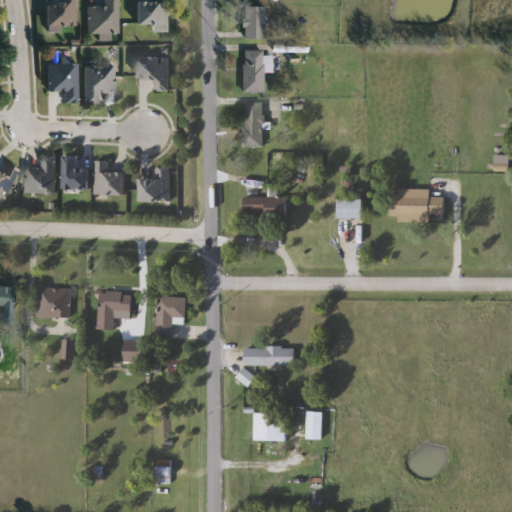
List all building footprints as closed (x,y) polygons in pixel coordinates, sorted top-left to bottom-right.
[(47,3),(63,3),(63,0),(77,0),(77,26),(47,26),(47,3)] [(120,0),(120,34),(89,34),(89,5),(105,5),(105,0),(120,0)] [(155,32),(155,24),(138,24),(138,0),(168,0),(168,32),(155,32)] [(265,38),(245,38),(245,6),(265,6),(265,38)] [(244,93),(244,50),(265,50),(265,93),(244,93)] [(171,92),(155,92),(155,80),(140,80),(140,57),(171,57),(171,92)] [(80,104),(66,105),(65,91),(50,91),(49,63),(79,63),(80,104)] [(116,91),(100,91),(100,104),(86,104),(86,66),(116,66),(116,91)] [(264,149),(245,149),(245,103),(264,103),(264,149)] [(510,171),(496,172),(496,156),(510,156),(510,171)] [(56,157),(56,194),(28,194),(28,168),(42,168),(42,157),(56,157)] [(90,169),(90,190),(65,190),(65,157),(80,157),(80,169),(90,169)] [(126,173),(126,196),(97,196),(97,162),(111,162),(111,173),(126,173)] [(0,196),(0,163),(18,171),(7,199),(0,196)] [(141,202),(141,179),(157,179),(157,168),(171,168),(171,202),(141,202)] [(431,224),(400,223),(400,189),(431,190),(431,198),(445,198),(445,215),(431,215),(431,224)] [(265,219),(265,214),(245,214),(245,198),(289,198),(289,219),(265,219)] [(363,219),(339,219),(339,200),(363,200),(363,219)] [(0,286),(16,287),(15,323),(3,323),(3,306),(0,306),(0,286)] [(39,317),(40,289),(72,289),(72,318),(39,317)] [(102,292),(133,294),(132,318),(117,318),(116,331),(100,330),(102,292)] [(174,338),(158,338),(159,296),(188,297),(187,319),(174,319),(174,338)] [(76,341),(76,359),(64,359),(64,341),(76,341)] [(246,348),(296,348),(296,366),(246,366),(246,348)] [(288,414),(288,441),(256,441),(256,414),(288,414)] [(318,416),(318,439),(309,439),(309,416),(318,416)] [(157,484),(157,460),(173,460),(173,484),(157,484)]
